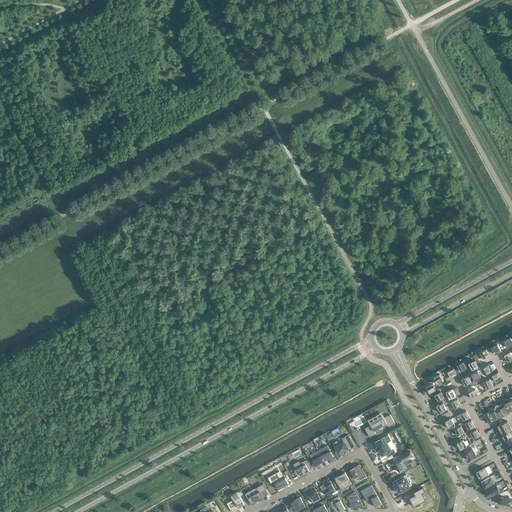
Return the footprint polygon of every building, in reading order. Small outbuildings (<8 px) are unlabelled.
[(497,344),(491,348),(495,354),(501,350),(497,344)] [(489,355),(486,349),(480,352),(483,359),(489,355)] [(478,366),(475,360),(468,363),(472,370),(478,366)] [(463,361),(457,365),(460,371),(467,368),(463,361)] [(487,373),(493,370),(490,364),(483,367),(487,373)] [(454,370),(453,368),(447,372),(450,378),(457,375),(454,370)] [(477,370),(471,374),(475,382),(482,378),(477,370)] [(498,371),(492,375),(495,381),(502,378),(498,371)] [(440,374),(433,377),(437,384),(443,380),(440,374)] [(468,376),(461,379),(465,385),(470,383),(471,386),(476,383),(474,380),(471,382),(468,376)] [(483,382),(487,388),(493,385),(489,378),(483,382)] [(431,381),(425,384),(429,393),(436,389),(431,381)] [(478,395),(475,388),(468,392),(472,398),(478,395)] [(449,399),(456,395),(452,389),(446,392),(449,399)] [(438,401),(444,397),(441,391),(436,394),(434,394),(438,401)] [(451,402),(454,408),(461,405),(457,398),(451,402)] [(511,408),(507,398),(502,401),(503,403),(503,402),(508,412),(511,409),(511,408)] [(446,409),(443,402),(436,406),(440,412),(446,409)] [(508,412),(503,402),(503,403),(498,405),(503,415),(504,415),(505,413),(508,412)] [(498,405),(493,408),(494,409),(499,418),(503,415),(498,405)] [(494,409),(489,411),(494,420),(499,418),(494,409)] [(460,414),(463,420),(470,417),(466,410),(460,414)] [(489,410),(484,413),(489,423),(494,420),(489,411),(489,410)] [(365,428),(369,437),(376,434),(374,431),(387,423),(389,427),(395,423),(390,414),(384,418),(382,415),(369,422),(371,425),(365,428)] [(445,422),(449,428),(455,425),(451,418),(445,422)] [(475,426),(471,419),(465,423),(468,429),(475,426)] [(507,420),(497,426),(500,431),(510,425),(507,420)] [(458,435),(464,432),(461,425),(458,427),(454,429),(458,435)] [(500,431),(502,436),(511,430),(511,429),(510,425),(500,431)] [(480,435),(476,429),(470,432),(473,439),(480,435)] [(504,441),(506,440),(511,436),(511,430),(502,436),(504,440),(504,441)] [(338,440),(333,443),(339,453),(351,446),(348,440),(350,438),(348,435),(342,438),(344,442),(340,444),(338,440)] [(388,435),(375,442),(377,447),(375,448),(377,452),(379,451),(382,455),(386,453),(387,457),(396,452),(395,452),(393,449),(390,450),(386,443),(391,440),(388,436),(388,435)] [(467,446),(463,440),(457,443),(460,449),(467,446)] [(327,445),(318,450),(324,461),(333,456),(327,445)] [(476,456),(471,447),(464,451),(466,454),(467,457),(469,460),(476,456)] [(318,450),(309,455),(315,465),(324,461),(318,450)] [(405,466),(402,461),(413,455),(410,451),(398,457),(399,459),(393,461),(395,466),(396,465),(397,468),(399,472),(404,469),(405,471),(413,467),(411,462),(405,466)] [(380,461),(383,466),(393,460),(391,456),(380,461)] [(299,461),(293,464),(296,470),(297,469),(300,476),(303,474),(306,472),(305,470),(311,467),(306,459),(300,463),(299,461)] [(354,468),(350,470),(355,478),(358,476),(360,480),(363,478),(364,479),(367,477),(360,464),(353,467),(354,468)] [(480,479),(489,474),(486,467),(476,472),(480,479)] [(274,481),(278,489),(288,484),(285,478),(283,479),(279,471),(268,477),(271,483),(274,481)] [(352,484),(345,472),(338,476),(334,478),(341,490),(352,484)] [(400,491),(402,494),(411,489),(409,486),(411,485),(410,482),(409,482),(407,478),(408,478),(406,475),(393,481),(396,486),(396,485),(397,487),(399,492),(400,491)] [(485,488),(494,482),(491,476),(481,482),(485,488)] [(330,480),(319,486),(324,494),(326,492),(328,495),(336,491),(330,480)] [(255,501),(257,500),(257,501),(263,497),(260,492),(266,489),(263,484),(245,493),(251,504),(256,502),(255,501)] [(367,491),(362,493),(366,501),(371,499),(375,506),(381,503),(371,485),(365,488),(367,491)] [(499,491),(496,485),(486,490),(489,497),(497,492),(499,494),(504,491),(502,489),(499,491)] [(415,495),(409,498),(414,506),(426,499),(422,493),(425,491),(423,487),(414,492),(415,495)] [(308,500),(311,498),(313,503),(320,499),(315,489),(315,488),(314,489),(305,494),(308,500)] [(235,499),(227,503),(232,511),(233,511),(232,511),(242,506),(241,506),(244,504),(240,497),(243,495),(241,491),(238,493),(238,492),(232,495),(235,499)] [(355,491),(346,496),(350,504),(349,505),(351,509),(364,507),(355,491)] [(336,511),(340,510),(341,511),(345,509),(338,496),(334,498),(334,500),(333,501),(332,500),(331,501),(331,502),(330,502),(331,506),(330,506),(332,509),(333,508),(334,511),(336,511)] [(511,499),(500,496),(499,503),(498,503),(499,503),(503,504),(504,504),(505,505),(506,505),(510,506),(510,505),(511,499)] [(301,508),(302,509),(306,507),(300,497),(290,502),(295,511),(301,508)]
